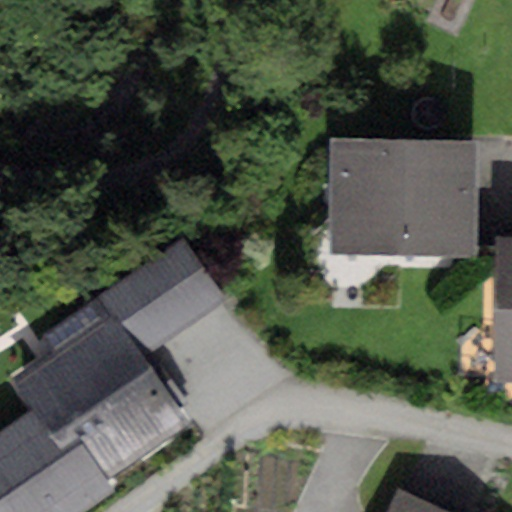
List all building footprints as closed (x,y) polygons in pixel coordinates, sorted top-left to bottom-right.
[(478,140),(332,138),(330,256),(476,258),(478,140)] [(511,236),(495,236),(495,383),(511,382),(511,236)] [(184,237),(153,258),(197,320),(226,299),(184,237)] [(0,428),(0,511),(82,511),(112,491),(104,479),(188,421),(143,358),(197,320),(153,258),(40,337),(51,353),(12,380),(31,407),(0,428)] [(450,511),(399,489),(388,511),(450,511)]
